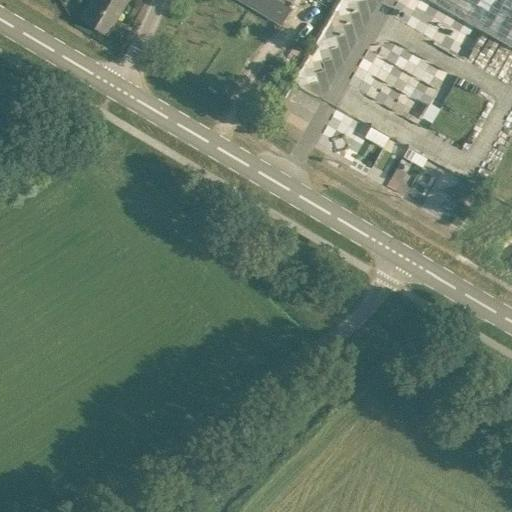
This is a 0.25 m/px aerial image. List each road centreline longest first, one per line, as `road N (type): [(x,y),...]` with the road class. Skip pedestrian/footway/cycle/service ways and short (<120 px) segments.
road 1 (unclassified): [(83,511),(336,336),(399,256)]
road 2 (secondary): [(399,256),(116,88)]
road 3 (track): [(440,311),(253,511)]
road 4 (secondary): [(116,88),(0,18)]
road 5 (secondary): [(511,321),(399,256)]
